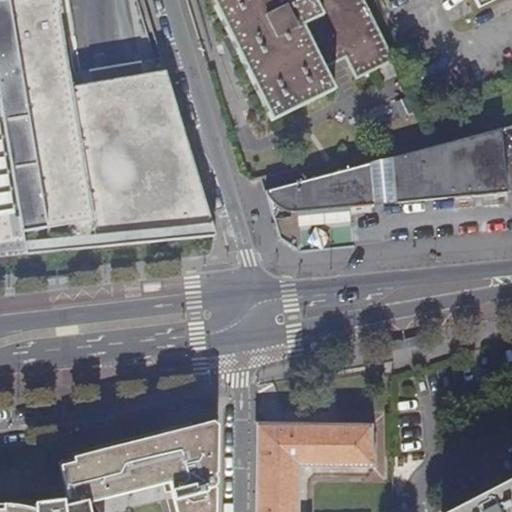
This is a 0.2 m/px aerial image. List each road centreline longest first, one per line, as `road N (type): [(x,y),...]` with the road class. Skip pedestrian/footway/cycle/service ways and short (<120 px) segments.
road 1 (residential): [(249,294),(242,232),(170,0)]
road 2 (residential): [(243,360),(511,308)]
road 3 (secondary): [(243,338),(511,291)]
road 4 (secondary): [(511,268),(249,294)]
road 5 (residential): [(249,294),(192,284),(0,304)]
road 6 (secondary): [(249,294),(0,323)]
road 7 (secondary): [(0,363),(243,338)]
road 8 (residential): [(0,383),(243,360)]
road 9 (residential): [(243,360),(240,511)]
